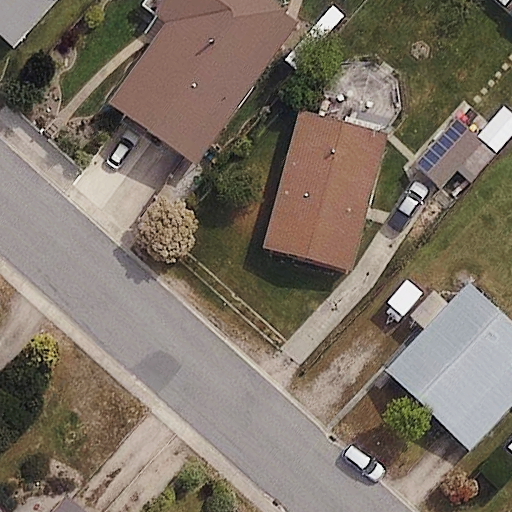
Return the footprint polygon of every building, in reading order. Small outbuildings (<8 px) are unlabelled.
[(0,0),(0,42),(17,58),(69,0),(0,0)] [(265,0),(181,0),(106,105),(198,171),(302,26),(265,0)] [(483,116),(472,105),(418,162),(444,187),(459,171),(473,184),(511,142),(511,98),(505,92),(483,116)] [(391,141),(301,117),(266,252),(356,275),(391,141)] [(511,325),(470,287),(390,373),(474,451),(511,409),(511,325)] [(79,511),(69,503),(60,511),(79,511)]
